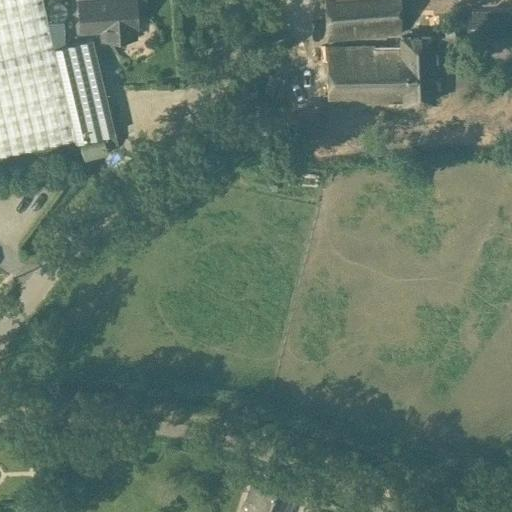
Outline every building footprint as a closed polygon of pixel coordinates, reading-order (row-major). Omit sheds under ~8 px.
[(0,0),(0,155),(74,138),(53,48),(47,22),(42,0),(0,0)] [(135,0),(88,0),(78,1),(80,31),(102,30),(103,40),(135,38),(134,27),(137,27),(135,0)] [(400,0),(325,0),(327,39),(402,36),(400,0)] [(479,11),(480,33),(503,31),(501,9),(479,11)] [(469,16),(445,17),(445,39),(470,38),(469,16)] [(63,21),(47,22),(53,48),(65,45),(63,21)] [(327,49),(329,105),(403,101),(403,103),(433,101),(430,37),(400,38),(401,47),(327,49)] [(93,38),(65,45),(53,48),(74,138),(75,138),(76,142),(116,132),(95,48),(93,38)] [(257,470),(241,511),(288,511),(298,485),(257,470)]
